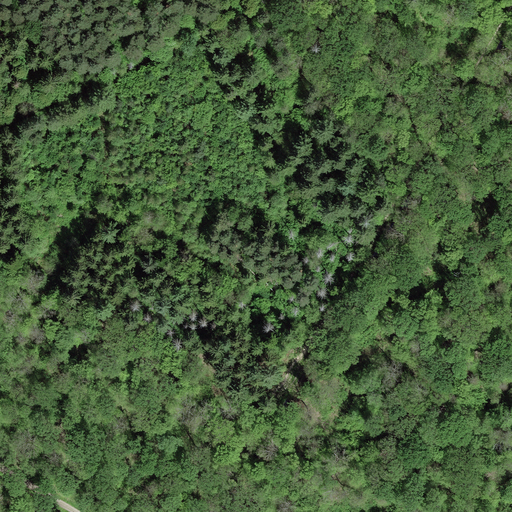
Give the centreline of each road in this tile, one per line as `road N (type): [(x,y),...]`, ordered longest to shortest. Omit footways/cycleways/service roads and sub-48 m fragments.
road 1 (track): [(511,10),(215,511)]
road 2 (track): [(0,127),(280,0)]
